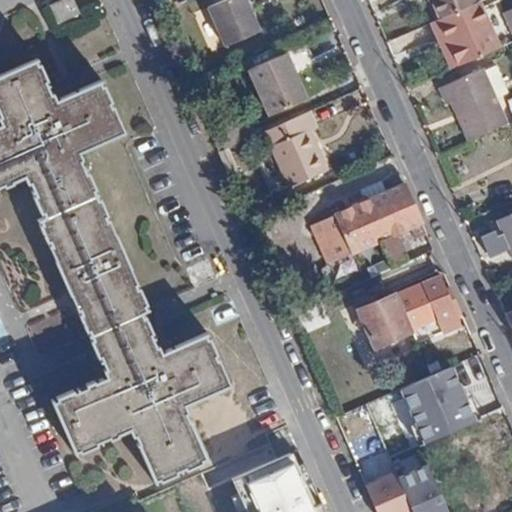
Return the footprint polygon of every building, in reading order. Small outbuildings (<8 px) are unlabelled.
[(79,0),(72,0),(58,6),(64,22),(85,14),(79,0)] [(251,0),(214,0),(210,2),(228,43),(263,28),(251,0)] [(432,0),(439,14),(470,0),(432,0)] [(470,0),(439,14),(436,15),(458,64),(500,46),(479,0),(470,0)] [(290,49),(252,65),(271,110),(309,94),(290,49)] [(448,104),(454,101),(469,140),(508,124),(496,95),(508,90),(497,62),(441,85),(448,104)] [(123,135),(109,103),(112,102),(105,87),(102,88),(100,83),(56,102),(54,97),(51,98),(46,85),(48,84),(41,67),(39,68),(36,63),(0,78),(0,111),(3,120),(1,121),(5,129),(0,131),(0,189),(5,187),(7,191),(14,188),(12,184),(28,177),(31,186),(34,185),(39,199),(36,200),(43,215),(46,214),(48,219),(39,224),(89,335),(148,308),(98,197),(95,198),(93,193),(96,191),(89,176),(86,178),(80,162),(78,162),(75,156),(123,135)] [(222,147),(256,132),(246,108),(211,124),(222,147)] [(311,108),(266,128),(291,182),(329,166),(312,125),(317,122),(311,108)] [(483,145),(489,164),(504,160),(498,141),(483,145)] [(423,225),(404,182),(310,224),(314,231),(320,229),(333,259),(380,239),(392,271),(412,261),(401,233),(423,225)] [(488,261),(511,253),(511,215),(497,222),(503,233),(480,242),(488,261)] [(210,260),(189,268),(194,281),(215,274),(210,260)] [(443,280),(400,298),(414,332),(439,321),(446,336),(465,328),(443,280)] [(414,332),(400,298),(364,314),(379,349),(414,332)] [(112,443),(113,446),(121,443),(120,439),(132,433),(136,441),(139,440),(142,448),(139,450),(155,484),(161,482),(163,486),(179,480),(177,474),(187,470),(189,474),(204,467),(202,463),(207,461),(185,409),(230,388),(216,358),(219,357),(212,341),(209,342),(207,338),(163,358),(161,352),(157,351),(153,340),(156,338),(148,324),(95,348),(100,361),(103,360),(109,373),(107,374),(110,383),(98,389),(95,385),(87,389),(89,393),(77,398),(75,395),(59,403),(60,406),(55,409),(78,458),(83,456),(84,458),(100,450),(99,448),(112,443)] [(477,427),(454,368),(400,391),(423,453),(477,427)] [(322,511),(294,439),(230,462),(239,497),(228,500),(231,511),(322,511)] [(448,511),(428,461),(397,474),(399,479),(412,511),(448,511)] [(412,511),(399,479),(367,491),(376,511),(412,511)]
